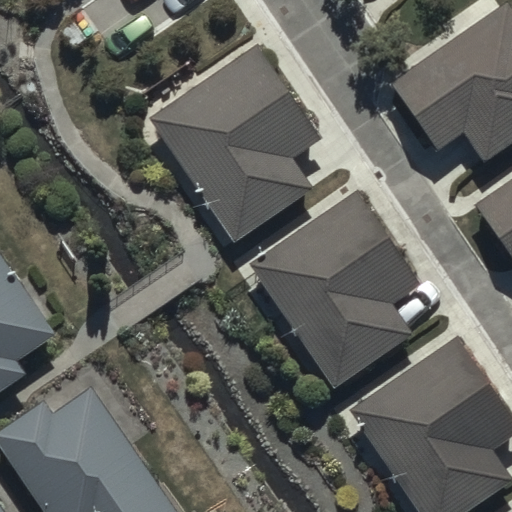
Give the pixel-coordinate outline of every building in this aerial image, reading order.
[(501,6),(391,84),(438,150),(462,133),(484,165),(511,145),(511,19),(511,20),(501,6)] [(262,49),(154,121),(235,243),(312,191),(295,165),(326,145),(262,49)] [(511,180),(476,205),(511,263),(511,180)] [(356,192),(247,266),(331,389),(413,334),(395,308),(423,290),(356,192)] [(0,391),(26,373),(20,365),(58,339),(0,255),(0,391)] [(511,410),(459,335),(348,412),(417,511),(461,511),(511,478),(494,454),(511,441),(511,410)] [(0,433),(0,450),(40,511),(174,511),(92,392),(54,417),(46,404),(0,433)]
